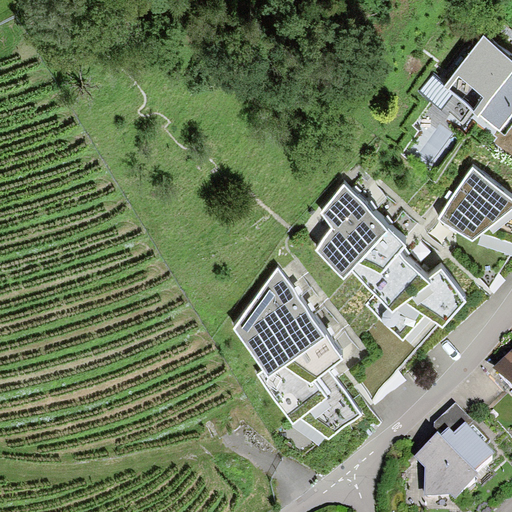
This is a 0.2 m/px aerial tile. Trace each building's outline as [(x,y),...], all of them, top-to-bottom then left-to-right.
[(511,50),(484,28),(443,80),(499,124),(511,108),(511,50)] [(511,251),(511,193),(472,167),(441,212),(508,257),(511,251)] [(344,180),(323,210),(333,226),(317,247),(382,295),(372,305),(416,349),(466,297),(444,263),(426,271),(398,245),(404,236),(344,180)] [(279,268),(235,325),(267,365),(259,371),(293,418),(297,414),(329,436),(361,410),(328,361),(341,351),(279,268)] [(511,350),(491,369),(511,391),(511,350)] [(438,432),(415,456),(427,466),(427,493),(450,492),(455,497),(480,474),(475,469),(495,451),(487,443),(491,440),(456,403),(436,422),(435,429),(438,432)]
